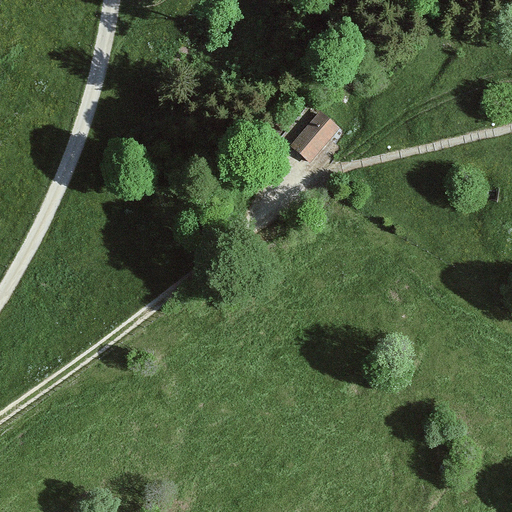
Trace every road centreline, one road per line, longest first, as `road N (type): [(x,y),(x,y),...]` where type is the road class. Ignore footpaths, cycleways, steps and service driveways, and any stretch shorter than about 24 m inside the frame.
road 1 (track): [(0,420),(194,273),(283,193),(334,168),(511,125)]
road 2 (track): [(0,298),(59,189),(112,0)]
